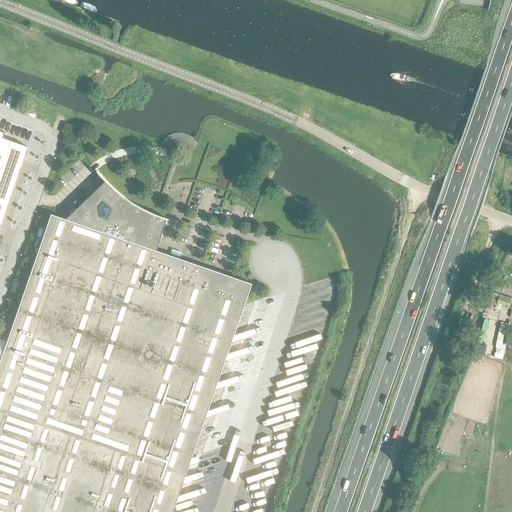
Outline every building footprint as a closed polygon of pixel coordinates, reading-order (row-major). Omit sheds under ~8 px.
[(0,228),(28,147),(2,138),(3,133),(5,133),(5,132),(1,131),(0,131),(0,228)] [(439,176),(434,174),(433,174),(430,180),(436,182),(439,176)] [(0,511),(172,511),(185,474),(252,284),(156,251),(166,220),(168,220),(168,219),(164,218),(159,216),(155,215),(151,213),(146,211),(142,209),(138,207),(134,204),(130,202),(126,199),(123,196),(119,193),(115,190),(112,187),(108,184),(105,181),(65,219),(51,214),(8,338),(0,335),(0,511)] [(492,292),(489,304),(495,306),(495,308),(501,310),(502,307),(508,309),(511,297),(504,295),(494,293),(492,292)] [(476,343),(473,353),(482,356),(485,345),(476,343)]
